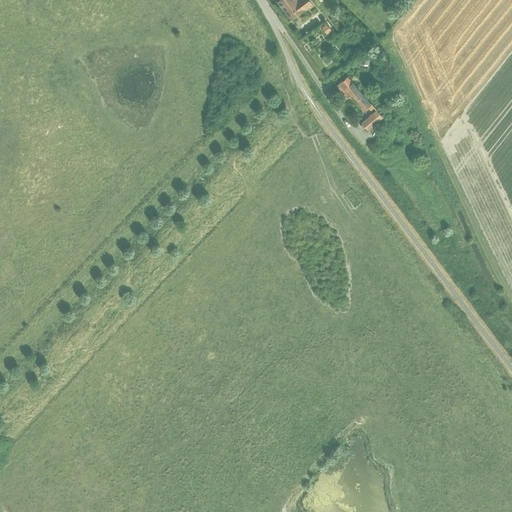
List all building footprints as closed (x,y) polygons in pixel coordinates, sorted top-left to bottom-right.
[(280,0),(279,1),(292,18),(313,2),(311,0),(280,0)] [(326,24),(321,28),(326,35),(331,31),(326,24)] [(361,56),(360,65),(369,65),(369,57),(361,56)] [(347,76),(336,86),(347,99),(351,96),(364,111),(368,107),(371,110),(374,108),(347,76)] [(368,131),(383,118),(377,111),(362,124),(368,131)]
